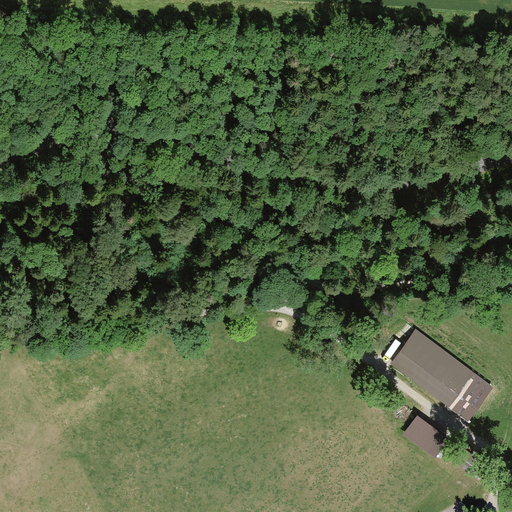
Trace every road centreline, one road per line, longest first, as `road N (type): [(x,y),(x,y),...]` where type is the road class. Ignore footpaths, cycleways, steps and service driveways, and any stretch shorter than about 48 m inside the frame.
road 1 (track): [(491,511),(493,468),(482,444),(288,302),(254,297),(0,335)]
road 2 (tertiary): [(0,152),(135,135),(347,176),(418,181),(511,158)]
road 3 (track): [(288,302),(310,287),(511,293)]
